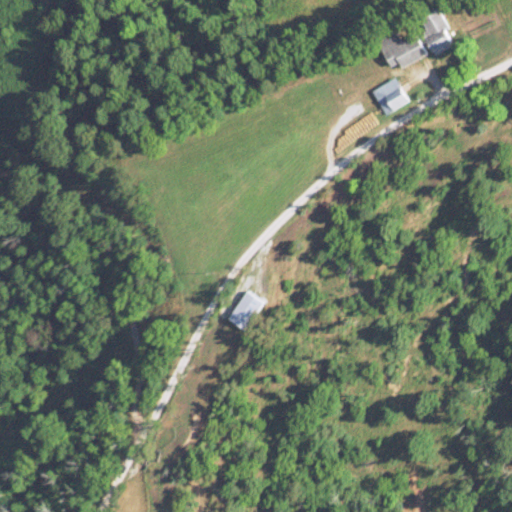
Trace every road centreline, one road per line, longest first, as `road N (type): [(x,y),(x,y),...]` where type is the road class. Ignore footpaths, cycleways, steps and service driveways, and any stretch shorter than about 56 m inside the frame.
road 1 (residential): [(160,395),(263,263),(378,165),(511,80)]
road 2 (residential): [(160,395),(121,307),(0,188)]
road 3 (residential): [(97,511),(143,466),(160,395)]
